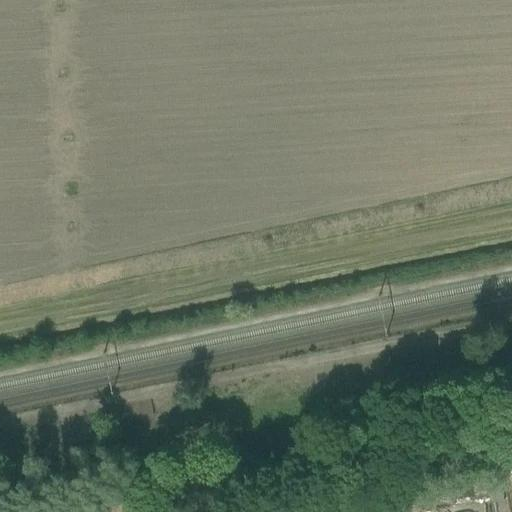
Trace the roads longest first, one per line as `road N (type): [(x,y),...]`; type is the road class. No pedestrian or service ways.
road 1 (track): [(511,319),(407,351),(0,421)]
road 2 (track): [(511,447),(201,511)]
